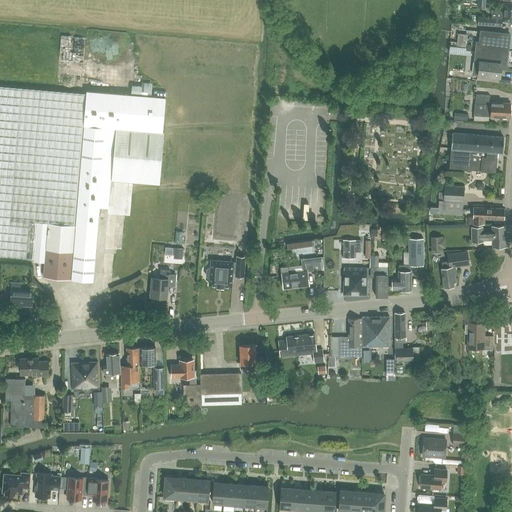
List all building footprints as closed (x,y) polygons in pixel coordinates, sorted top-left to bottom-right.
[(492,10),(491,17),(478,16),(477,24),(501,26),(502,21),(511,21),(511,2),(503,2),(502,11),(492,10)] [(475,43),(473,62),(479,62),(477,75),(478,75),(499,78),(500,69),(506,69),(510,34),(479,31),(479,32),(475,31),(473,43),(475,43)] [(112,52),(111,72),(127,73),(127,62),(133,63),(134,60),(122,59),(123,48),(122,48),(122,35),(85,33),(84,44),(77,44),(77,50),(112,52)] [(467,48),(468,35),(459,34),(458,47),(467,48)] [(453,71),(452,78),(477,80),(478,75),(477,75),(473,75),(473,73),(469,72),(453,71)] [(23,88),(0,85),(0,254),(34,258),(37,223),(10,221),(23,88)] [(472,87),(472,101),(475,102),(473,115),(474,116),(489,116),(490,116),(507,117),(509,116),(510,103),(489,102),(490,88),(472,87)] [(86,93),(23,88),(10,221),(37,223),(48,224),(74,226),(76,205),(83,124),(86,93)] [(165,97),(87,90),(83,124),(116,127),(162,131),(165,97)] [(116,127),(83,124),(76,205),(100,207),(108,208),(111,179),(116,127)] [(162,131),(116,127),(111,179),(160,184),(164,131),(162,131)] [(451,149),(497,153),(503,153),(504,138),(452,133),(451,149)] [(451,149),(449,169),(496,172),(497,153),(451,149)] [(439,192),(438,214),(462,216),(464,187),(445,186),(444,193),(439,192)] [(296,190),(295,209),(303,209),(304,190),(296,190)] [(125,191),(116,191),(115,217),(125,217),(125,191)] [(291,216),(291,204),(277,204),(277,215),(291,216)] [(93,281),(100,207),(76,205),(74,226),(69,279),(93,281)] [(473,207),(472,223),(484,224),(485,219),(504,220),(504,213),(505,209),(504,209),(473,207)] [(48,224),(37,223),(34,258),(34,261),(44,262),(48,224)] [(69,279),(74,226),(48,224),(44,262),(43,277),(69,279)] [(484,242),(493,241),(493,248),(505,248),(505,227),(493,227),(493,233),(484,233),(484,228),(472,228),(473,243),(484,243),(484,242)] [(443,240),(443,237),(432,237),(432,251),(443,250),(443,248),(446,248),(445,240),(443,240)] [(410,239),(409,239),(409,252),(409,265),(410,265),(423,265),(423,239),(410,239)] [(312,246),(311,240),(287,243),(288,249),(312,246)] [(344,240),(343,258),(355,259),(355,253),(359,253),(360,241),(344,240)] [(479,255),(489,255),(489,246),(479,246),(479,255)] [(453,285),(453,284),(455,284),(454,274),(456,273),(455,267),(469,265),(467,251),(447,253),(448,261),(442,262),(443,268),(442,268),(444,286),(446,287),(452,286),(453,285)] [(209,259),(209,267),(206,267),(205,269),(204,275),(206,276),(208,277),(208,284),(215,285),(215,286),(222,286),(222,285),(229,286),(230,272),(234,272),(234,275),(242,275),(243,255),(235,255),(235,261),(209,259)] [(302,265),(281,268),(283,288),(309,285),(307,271),(322,269),(321,257),(301,259),(302,265)] [(398,278),(392,278),(392,290),(399,289),(399,290),(400,290),(401,292),(406,292),(407,290),(411,290),(411,281),(411,273),(411,271),(410,265),(409,265),(404,265),(399,265),(399,271),(398,271),(398,278)] [(376,279),(376,296),(387,297),(387,267),(377,267),(376,279)] [(343,295),(366,296),(367,269),(344,268),(343,295)] [(159,270),(159,279),(151,278),(150,297),(165,299),(166,285),(172,285),(173,274),(169,274),(169,271),(159,270)] [(10,308),(19,308),(19,306),(31,307),(32,291),(20,290),(20,288),(11,288),(10,308)] [(395,338),(394,338),(394,349),(397,349),(403,349),(403,338),(405,338),(405,313),(395,313),(395,338)] [(362,317),(362,346),(388,346),(388,327),(389,327),(389,317),(362,317)] [(348,336),(338,336),(338,356),(361,356),(361,319),(348,319),(348,320),(348,336)] [(467,325),(465,325),(465,333),(467,333),(467,350),(486,350),(493,350),(493,337),(486,337),(484,337),(484,323),(467,324),(467,325)] [(287,340),(278,340),(280,357),(313,353),(314,362),(324,361),(322,349),(316,350),(314,333),(286,336),(287,340)] [(247,363),(248,371),(255,371),(255,363),(255,345),(240,346),(240,364),(247,363)] [(127,371),(121,370),(121,388),(129,388),(129,382),(138,382),(138,348),(126,348),(127,371)] [(140,348),(140,364),(155,364),(155,348),(140,348)] [(403,349),(397,349),(397,361),(412,360),(412,349),(403,349)] [(107,366),(104,366),(104,374),(106,374),(106,381),(108,381),(108,386),(115,386),(115,374),(119,373),(119,366),(118,354),(106,354),(107,366)] [(30,375),(30,376),(48,375),(48,361),(38,361),(38,358),(20,358),(21,375),(30,375)] [(394,371),(394,364),(394,358),(386,358),(386,371),(394,371)] [(180,364),(171,364),(172,377),(181,377),(181,378),(189,377),(189,379),(190,379),(190,385),(183,385),(183,395),(184,409),(201,409),(200,384),(195,385),(195,371),(193,371),(192,360),(180,360),(180,364)] [(71,363),(73,391),(99,389),(97,362),(71,363)] [(164,368),(154,368),(154,381),(154,388),(164,388),(164,381),(164,368)] [(201,374),(201,384),(202,393),(241,392),(240,373),(201,374)] [(6,377),(5,399),(11,400),(10,426),(43,427),(44,395),(25,394),(25,378),(6,377)] [(63,394),(63,411),(72,411),(72,394),(63,394)] [(79,422),(63,422),(63,430),(79,430),(79,422)] [(454,433),(453,445),(466,446),(467,426),(454,425),(454,432),(454,433)] [(422,447),(424,449),(423,456),(445,458),(446,440),(424,438),(424,441),(423,442),(422,447)] [(78,446),(70,446),(70,462),(79,462),(78,446)] [(420,488),(440,490),(441,481),(446,482),(447,470),(435,469),(434,475),(422,474),(420,488)] [(21,475),(4,474),(3,492),(5,492),(5,493),(6,493),(8,495),(12,495),(13,494),(15,494),(15,493),(22,493),(22,488),(29,488),(30,473),(21,473),(21,475)] [(37,473),(35,496),(50,497),(50,489),(59,489),(60,476),(51,476),(52,474),(37,473)] [(166,477),(164,497),(175,498),(177,478),(173,478),(173,476),(167,476),(166,477)] [(81,499),(81,494),(87,494),(88,483),(89,478),(82,478),(82,479),(69,478),(67,498),(76,499),(76,498),(80,498),(80,499),(81,499)] [(177,478),(175,498),(186,499),(188,479),(177,478)] [(87,494),(93,495),(93,500),(94,500),(94,499),(98,499),(98,500),(107,501),(108,480),(94,479),(94,484),(88,483),(87,494)] [(188,479),(186,499),(197,499),(199,480),(188,479)] [(199,480),(197,499),(209,500),(210,480),(199,480)] [(212,503),(223,503),(225,483),(214,483),(212,503)] [(225,483),(223,503),(234,504),(236,484),(225,483)] [(236,484),(234,504),(245,505),(247,485),(236,484)] [(247,485),(245,505),(256,506),(258,486),(247,485)] [(258,486),(256,506),(267,507),(269,487),(258,486)] [(280,508),(291,509),(292,489),(281,488),(280,508)] [(292,489),(291,509),(302,509),(303,490),(292,489)] [(303,490),(302,509),(312,510),(314,490),(303,490)] [(314,490),(312,510),(323,511),(325,491),(314,490)] [(339,510),(350,511),(351,491),(340,490),(339,510)] [(325,491),(323,511),(334,511),(336,492),(325,491)] [(351,491),(350,511),(360,511),(362,492),(351,491)] [(362,492),(360,511),(371,511),(373,493),(362,492)] [(373,493),(371,511),(382,511),(384,494),(384,493),(378,492),(377,493),(373,493)] [(418,511),(440,511),(441,510),(446,510),(447,499),(435,498),(434,504),(419,503),(418,511)]
